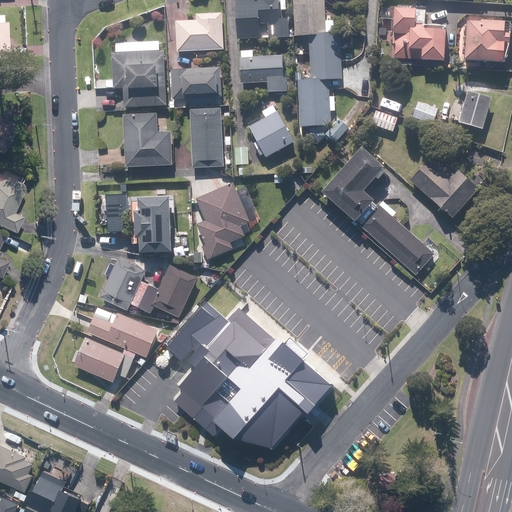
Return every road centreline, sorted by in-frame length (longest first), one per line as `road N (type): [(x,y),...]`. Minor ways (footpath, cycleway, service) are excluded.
road 1 (residential): [(61,8),(69,192),(62,246),(0,380)]
road 2 (residential): [(271,508),(467,292),(511,256)]
road 3 (secondary): [(271,508),(0,380)]
